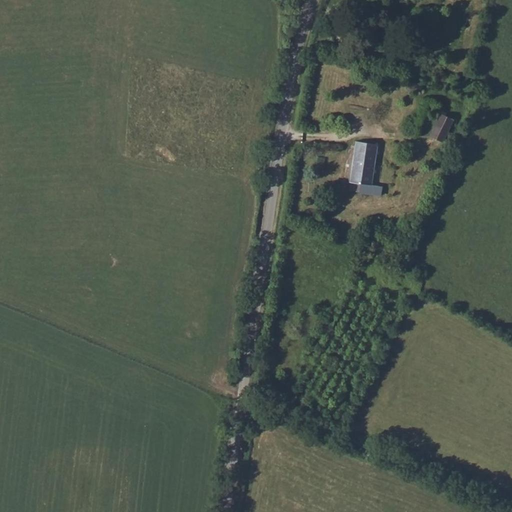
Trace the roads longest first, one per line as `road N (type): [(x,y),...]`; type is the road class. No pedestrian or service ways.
road 1 (unclassified): [(310,0),(282,111),(227,511)]
road 2 (track): [(511,508),(243,391)]
